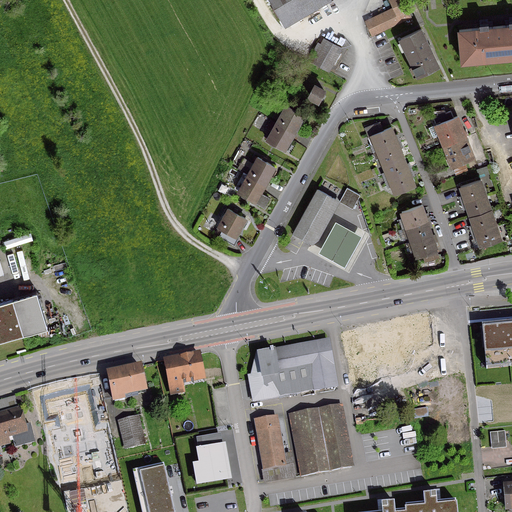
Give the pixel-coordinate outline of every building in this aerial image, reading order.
[(269,0),(274,7),(271,8),(276,17),(279,16),(284,25),(327,0),(269,0)] [(388,0),(392,8),(364,21),(371,36),(410,17),(401,0),(388,0)] [(511,20),(508,20),(509,25),(498,26),(501,58),(511,56),(511,20)] [(501,58),(498,26),(487,27),(486,22),(478,23),(479,28),(458,30),(461,62),(501,58)] [(437,66),(419,29),(399,38),(417,75),(437,66)] [(340,48),(323,39),(320,44),(317,43),(314,49),(316,50),(310,61),(328,71),(340,48)] [(321,90),(315,86),(313,85),(308,95),(318,100),(323,91),(321,90)] [(276,123),(293,132),(302,115),(285,106),(276,123)] [(438,134),(443,145),(464,137),(456,116),(453,118),(450,111),(432,118),(435,125),(428,128),(431,136),(438,134)] [(393,136),(390,127),(382,130),(379,122),(363,128),(367,137),(370,135),(373,143),(370,145),(372,151),(396,142),(393,136)] [(283,149),(290,138),(293,132),(276,123),(266,140),(283,149)] [(464,137),(443,145),(451,166),(473,157),(464,137)] [(379,156),(382,164),(402,156),(396,142),(372,151),(375,158),(379,156)] [(382,164),(388,179),(408,171),(405,164),(402,156),(382,164)] [(273,167),(257,157),(247,174),(264,184),(273,167)] [(454,175),(466,170),(464,164),(452,169),(454,175)] [(410,177),(408,171),(388,179),(394,193),(414,185),(410,177)] [(259,193),(260,190),(264,184),(247,174),(237,192),(253,201),(253,202),(263,207),(268,198),(259,193)] [(459,186),(464,202),(485,195),(479,180),(459,186)] [(352,191),(346,188),(338,201),(345,205),(352,191)] [(317,189),(289,239),(301,245),(304,239),(310,243),(334,199),(317,189)] [(359,195),(352,191),(345,205),(351,208),(359,195)] [(485,195),(464,202),(469,216),(489,209),(485,195)] [(405,227),(426,220),(421,205),(400,212),(405,227)] [(218,236),(233,245),(237,238),(234,236),(244,218),(227,209),(217,227),(222,229),(218,236)] [(489,209),(469,216),(474,231),(494,224),(489,209)] [(313,254),(349,273),(369,236),(333,216),(313,254)] [(431,235),(426,220),(405,227),(410,241),(431,235)] [(473,248),(500,239),(494,224),(474,231),(476,237),(470,239),(473,248)] [(436,250),(431,235),(410,241),(416,257),(421,255),(424,261),(438,257),(435,250),(436,250)] [(285,269),(284,269),(285,272),(284,272),(284,274),(285,274),(287,282),(287,281),(297,279),(295,268),(285,270),(285,269)] [(0,307),(0,347),(26,340),(15,303),(0,307)] [(413,346),(433,342),(428,317),(341,334),(352,386),(366,383),(363,369),(384,365),(385,366),(416,360),(413,346)] [(511,320),(483,323),(487,367),(511,364),(511,320)] [(327,342),(323,342),(272,352),(271,349),(269,350),(269,352),(257,355),(251,377),(249,377),(253,401),(312,390),(312,391),(335,387),(327,342)] [(202,377),(198,355),(164,362),(171,394),(183,392),(182,386),(178,387),(177,382),(202,377)] [(113,402),(116,401),(123,400),(122,394),(144,389),(139,367),(107,374),(113,402)] [(90,379),(94,399),(103,397),(99,377),(90,379)] [(217,427),(231,425),(225,387),(211,389),(217,427)] [(87,388),(41,398),(62,493),(119,481),(107,428),(97,430),(87,388)] [(16,397),(0,401),(0,409),(0,410),(18,405),(16,397)] [(296,413),(307,475),(350,468),(339,406),(296,413)] [(18,408),(19,412),(0,416),(0,445),(1,445),(0,442),(0,437),(11,435),(14,447),(34,442),(29,424),(24,426),(19,408),(18,408)] [(427,416),(425,409),(415,410),(417,418),(427,416)] [(283,462),(275,417),(254,421),(263,470),(284,466),(286,478),(294,477),(291,461),(283,462)] [(119,424),(120,427),(125,448),(142,444),(136,420),(119,424)] [(504,431),(489,433),(490,448),(505,446),(504,431)] [(194,489),(229,483),(221,435),(192,440),(196,466),(191,467),(194,489)] [(173,511),(163,466),(135,472),(144,511),(173,511)] [(511,511),(511,483),(511,484),(511,487),(503,487),(505,509),(506,509),(506,511),(511,511)] [(404,505),(404,511),(453,511),(453,497),(434,498),(433,489),(418,490),(419,500),(404,501),(404,505)] [(404,511),(404,505),(394,506),(394,499),(376,500),(377,507),(352,509),(351,511),(404,511)]
